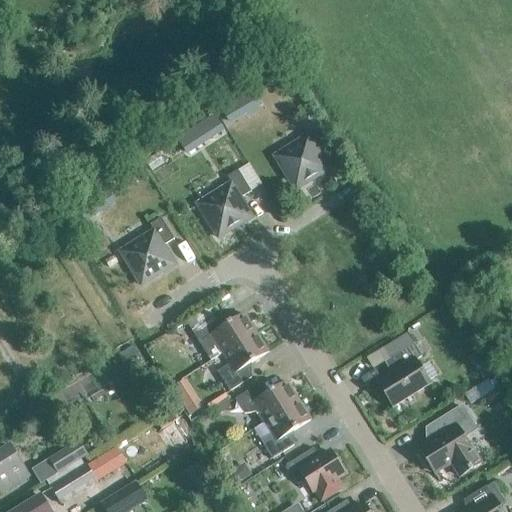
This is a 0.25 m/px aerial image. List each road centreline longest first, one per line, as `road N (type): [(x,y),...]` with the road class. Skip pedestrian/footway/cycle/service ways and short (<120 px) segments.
road 1 (residential): [(412,511),(251,254)]
road 2 (residential): [(251,254),(359,184)]
road 3 (residential): [(142,321),(251,254)]
